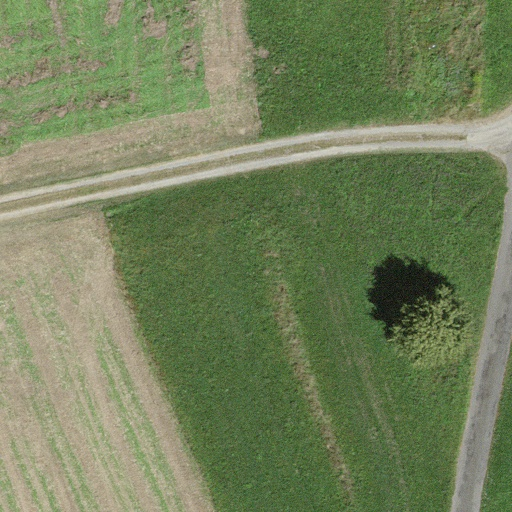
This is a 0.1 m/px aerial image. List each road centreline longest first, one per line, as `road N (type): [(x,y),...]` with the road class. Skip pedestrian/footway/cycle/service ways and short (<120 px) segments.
road 1 (track): [(511,133),(383,127),(0,200)]
road 2 (residential): [(468,511),(511,281)]
